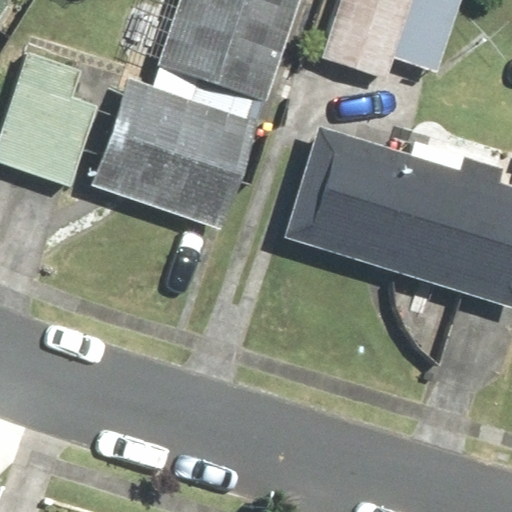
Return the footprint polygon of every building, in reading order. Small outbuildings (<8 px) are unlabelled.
[(0,0),(0,56),(40,0),(0,0)] [(156,0),(139,52),(267,96),(299,0),(156,0)] [(334,0),(312,59),(392,90),(426,0),(334,0)] [(31,46),(0,135),(0,156),(218,230),(255,121),(31,46)] [(511,295),(511,166),(318,113),(283,238),(510,302),(511,295)]
